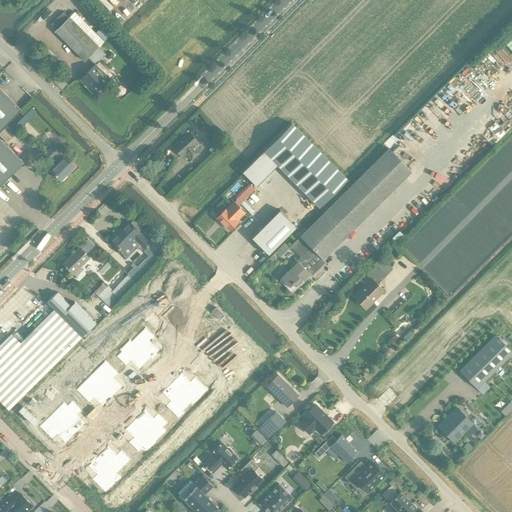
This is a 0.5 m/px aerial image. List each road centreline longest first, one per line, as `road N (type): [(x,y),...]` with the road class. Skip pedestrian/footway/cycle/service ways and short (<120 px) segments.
road 1 (unclassified): [(452,495),(119,163)]
road 2 (unknown): [(276,319),(511,72)]
road 3 (tertiary): [(119,163),(286,0)]
road 4 (residential): [(50,478),(180,349)]
road 5 (tertiary): [(0,282),(119,163)]
road 6 (unclassified): [(119,163),(0,44)]
